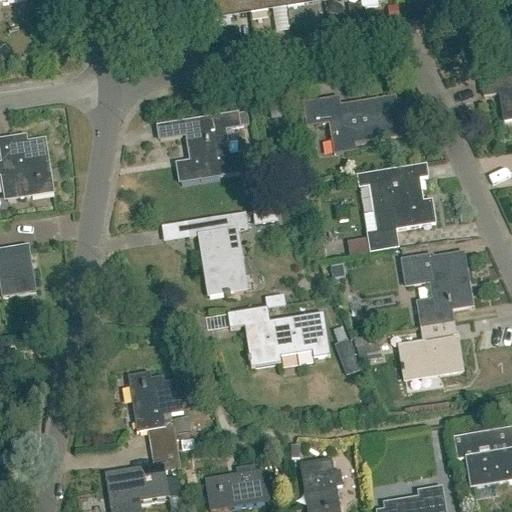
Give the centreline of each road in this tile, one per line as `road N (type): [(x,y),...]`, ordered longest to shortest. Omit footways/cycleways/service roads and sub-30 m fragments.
road 1 (residential): [(511,275),(402,42),(109,89)]
road 2 (unclassified): [(44,511),(109,89)]
